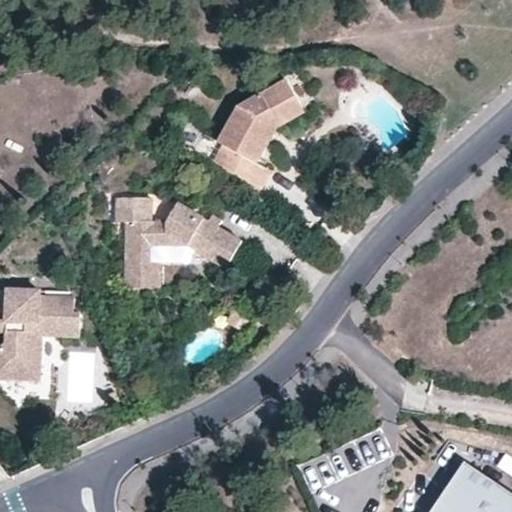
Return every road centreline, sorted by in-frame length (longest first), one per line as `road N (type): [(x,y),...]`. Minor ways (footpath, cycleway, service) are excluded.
road 1 (residential): [(83,478),(243,397),(280,367),(411,208),(511,119)]
road 2 (track): [(323,322),(405,393),(511,413)]
